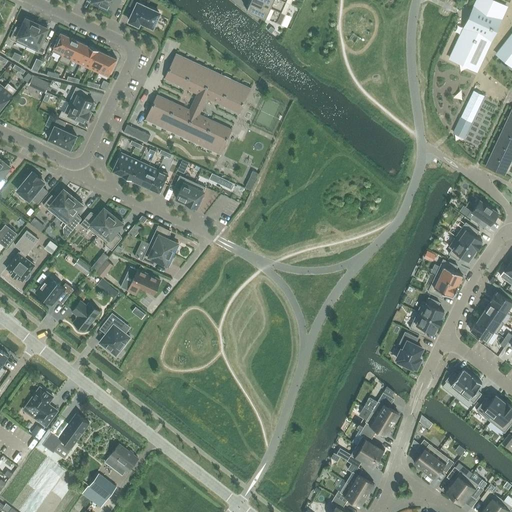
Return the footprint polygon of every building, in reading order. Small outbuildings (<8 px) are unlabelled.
[(105,0),(103,7),(107,9),(107,10),(113,13),(119,1),(124,4),(125,0),(105,0)] [(139,0),(132,0),(130,6),(135,8),(129,21),(138,25),(140,22),(153,28),(159,13),(138,3),(139,0)] [(249,0),(246,9),(281,25),(292,0),(249,0)] [(470,20),(454,55),(478,65),(507,2),(502,0),(479,0),(476,7),(475,7),(469,20),(470,20)] [(10,39),(26,46),(37,24),(32,22),(33,20),(27,17),(21,29),(16,27),(10,39)] [(37,24),(26,46),(43,54),(48,42),(43,39),(48,27),(42,24),(41,26),(37,24)] [(52,51),(61,55),(70,37),(61,33),(59,36),(55,45),(52,51)] [(55,34),(51,43),(55,45),(59,36),(55,34)] [(59,61),(68,65),(79,41),(70,37),(61,55),(59,61)] [(511,38),(498,56),(511,66),(511,65),(511,38)] [(71,60),(80,64),(89,46),(89,45),(88,45),(79,41),(68,65),(69,65),(71,60)] [(90,68),(98,50),(89,46),(80,64),(90,68)] [(90,68),(99,73),(107,54),(98,50),(90,68)] [(251,88),(176,53),(164,78),(199,94),(192,111),(157,95),(145,120),(220,155),(232,129),(197,113),(205,97),(239,113),(251,88)] [(108,77),(117,59),(107,54),(99,73),(108,77)] [(50,83),(33,75),(29,84),(46,92),(50,83)] [(8,83),(4,88),(0,92),(0,109),(13,94),(16,90),(8,83)] [(69,102),(89,111),(94,101),(85,97),(88,92),(76,87),(70,100),(69,102)] [(474,90),(455,128),(467,134),(485,96),(474,90)] [(89,111),(69,102),(64,112),(63,114),(61,113),(58,118),(75,126),(79,119),(85,122),(86,119),(88,120),(92,112),(89,111)] [(511,108),(486,166),(505,175),(511,158),(511,108)] [(77,135),(63,129),(66,123),(50,115),(46,125),(53,128),(48,139),(70,149),(77,135)] [(124,131),(147,142),(150,135),(127,124),(124,131)] [(131,156),(121,152),(112,170),(122,175),(131,156)] [(131,156),(122,175),(131,179),(140,161),(131,156)] [(1,160),(0,160),(0,188),(7,180),(2,176),(11,166),(6,161),(4,163),(1,160)] [(149,165),(140,161),(131,179),(141,183),(149,165)] [(149,165),(141,183),(150,187),(158,169),(149,165)] [(168,174),(158,169),(150,187),(160,192),(168,174)] [(29,200),(31,197),(38,203),(48,191),(41,186),(44,182),(40,179),(41,178),(33,172),(29,177),(27,176),(22,182),(23,183),(18,190),(29,200)] [(185,203),(195,182),(185,178),(179,175),(174,187),(180,190),(176,198),(186,203),(185,203)] [(227,180),(224,185),(231,189),(234,183),(227,180)] [(195,182),(185,203),(196,208),(206,187),(195,182)] [(43,205),(57,216),(73,197),(69,194),(70,192),(65,188),(56,198),(52,195),(43,205)] [(73,197),(57,216),(73,229),(81,219),(75,214),(83,203),(78,199),(77,200),(73,197)] [(490,225),(498,213),(480,200),(472,211),(471,210),(467,216),(477,223),(480,218),(490,225)] [(89,228),(98,235),(113,216),(110,213),(111,211),(105,207),(97,217),(90,212),(80,224),(87,230),(89,228)] [(113,216),(98,235),(106,242),(105,244),(112,250),(122,238),(115,232),(124,222),(118,218),(117,219),(113,216)] [(38,221),(34,218),(30,222),(34,226),(38,221)] [(476,236),(479,231),(466,222),(456,237),(476,251),(483,241),(476,236)] [(158,225),(150,243),(172,254),(174,250),(176,250),(179,244),(167,238),(170,231),(158,225)] [(0,242),(6,247),(17,234),(10,229),(2,239),(0,237),(0,242)] [(24,257),(38,239),(27,231),(15,245),(22,250),(7,268),(12,273),(11,274),(16,278),(17,276),(22,281),(24,279),(25,280),(27,280),(30,276),(30,274),(29,273),(35,265),(24,257)] [(449,247),(452,249),(449,254),(459,261),(462,256),(469,260),(475,251),(476,251),(456,237),(449,247)] [(47,245),(54,250),(57,247),(50,241),(47,245)] [(172,254),(150,243),(142,260),(154,265),(157,260),(169,266),(172,259),(170,259),(172,254)] [(427,250),(425,256),(433,260),(436,254),(427,250)] [(103,253),(91,267),(93,268),(91,270),(95,273),(108,257),(103,253)] [(458,285),(460,279),(462,275),(455,271),(458,266),(443,259),(435,275),(458,286),(458,285)] [(511,259),(500,276),(510,283),(511,279),(511,259)] [(107,260),(97,272),(103,278),(113,265),(107,260)] [(93,268),(91,267),(89,265),(84,272),(88,275),(91,270),(93,268)] [(131,266),(120,287),(128,290),(128,291),(136,295),(139,288),(153,295),(160,280),(138,269),(131,266)] [(428,291),(442,298),(445,293),(453,296),(458,286),(435,275),(428,291)] [(74,289),(66,283),(63,286),(49,276),(36,292),(46,300),(52,294),(54,296),(53,297),(62,304),(74,289)] [(108,283),(103,290),(114,298),(118,292),(108,283)] [(511,301),(496,291),(490,301),(506,312),(511,303),(511,301)] [(440,302),(428,297),(426,303),(422,301),(417,312),(440,322),(443,316),(442,315),(444,311),(437,308),(440,302)] [(86,306),(80,301),(72,311),(78,316),(73,322),(85,331),(100,311),(89,303),(86,306)] [(506,312),(490,301),(490,302),(484,311),(503,324),(504,323),(500,321),(506,312)] [(497,333),(503,324),(484,311),(478,320),(477,319),(477,320),(497,333)] [(424,335),(427,329),(434,333),(436,329),(437,329),(440,322),(417,312),(410,328),(424,335)] [(99,343),(116,356),(130,337),(119,328),(124,322),(112,313),(103,324),(109,329),(99,343)] [(497,333),(477,320),(470,329),(487,341),(493,331),(497,334),(497,333)] [(422,348),(415,344),(418,338),(405,332),(402,339),(407,341),(403,350),(401,349),(397,358),(398,359),(398,360),(413,368),(413,366),(416,368),(420,359),(418,357),(422,348)] [(500,344),(504,347),(508,341),(504,338),(500,344)] [(0,348),(0,377),(6,370),(1,366),(9,355),(0,348)] [(458,375),(453,371),(446,380),(460,392),(473,375),(472,375),(472,376),(463,369),(458,375)] [(482,383),(473,375),(460,392),(474,403),(481,393),(477,390),(482,383)] [(24,410),(46,426),(57,411),(48,404),(53,397),(40,387),(24,410)] [(383,392),(372,411),(394,425),(396,420),(399,414),(389,407),(394,399),(383,392)] [(486,397),(476,410),(490,421),(505,403),(505,402),(496,395),(491,401),(486,397)] [(511,406),(506,402),(490,421),(504,432),(511,422),(511,417),(510,416),(511,412),(511,406)] [(366,422),(363,428),(374,434),(377,429),(387,435),(394,425),(372,411),(365,422),(366,422)] [(76,413),(59,437),(52,432),(43,444),(53,452),(59,444),(69,451),(90,423),(76,413)] [(37,425),(31,434),(40,440),(46,431),(37,425)] [(363,436),(357,445),(378,458),(384,448),(371,440),(374,434),(363,428),(360,434),(363,436)] [(511,441),(511,435),(509,434),(502,443),(508,447),(511,441)] [(419,468),(423,471),(439,451),(424,439),(416,449),(421,453),(414,463),(420,467),(419,468)] [(108,457),(105,461),(122,474),(125,470),(127,472),(138,457),(119,443),(108,457)] [(347,461),(351,463),(358,467),(361,462),(372,468),(378,458),(357,445),(347,461)] [(439,451),(423,471),(433,479),(441,468),(446,472),(454,462),(439,451)] [(452,481),(444,490),(454,498),(469,478),(459,470),(463,466),(459,462),(455,467),(454,467),(447,477),(452,481)] [(352,472),(346,482),(368,495),(375,485),(359,475),(362,469),(358,467),(351,463),(348,469),(352,472)] [(74,470),(72,472),(77,476),(81,469),(79,468),(76,471),(74,470)] [(469,478),(454,498),(463,505),(471,495),(476,499),(484,489),(483,488),(487,482),(483,478),(482,479),(474,473),(470,479),(469,478)] [(88,485),(82,493),(100,507),(116,486),(99,474),(89,487),(88,485)] [(338,490),(335,496),(346,503),(349,498),(361,505),(364,499),(365,500),(368,495),(346,482),(340,491),(338,490)] [(486,503),(478,511),(493,511),(503,500),(489,489),(481,499),(486,503)] [(503,500),(493,511),(511,511),(511,497),(508,495),(504,501),(503,500)] [(346,503),(335,496),(331,502),(337,506),(333,511),(348,511),(342,508),(346,503)]
